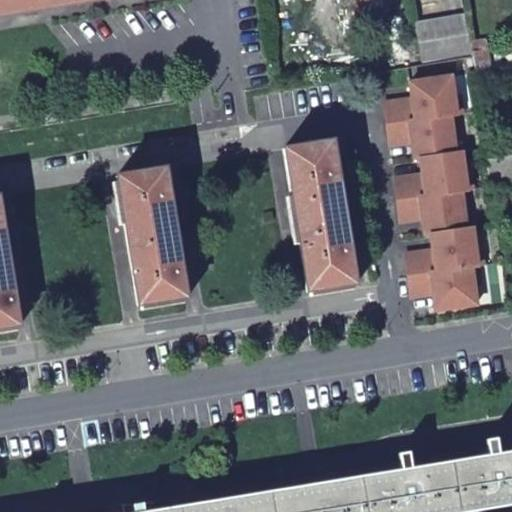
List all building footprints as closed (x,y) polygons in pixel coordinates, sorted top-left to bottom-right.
[(80,0),(0,0),(0,16),(81,3),(80,0)] [(416,25),(422,66),(431,64),(471,59),(469,44),(465,18),(416,25)] [(483,42),(469,44),(471,59),(474,75),(488,73),(483,42)] [(449,77),(408,83),(410,100),(411,105),(388,109),(391,124),(385,125),(387,141),(409,138),(410,144),(413,160),(419,159),(421,175),(422,181),(400,185),(402,200),(396,201),(399,217),(421,214),(422,220),(425,236),(430,235),(433,251),(434,257),(411,260),(414,276),(408,277),(410,293),(433,290),(433,295),(436,312),(477,306),(474,285),(472,267),(477,266),(475,249),(472,229),(466,230),(463,208),(460,191),(466,190),(463,173),(460,153),(455,153),(451,132),(448,115),(455,114),(452,97),(449,77)] [(452,97),(455,114),(460,113),(458,96),(452,97)] [(382,104),(385,125),(391,124),(388,109),(411,105),(410,100),(382,104)] [(455,114),(448,115),(451,132),(457,132),(455,114)] [(409,138),(387,141),(388,147),(410,144),(409,138)] [(355,286),(332,142),(283,150),(306,293),(355,286)] [(511,154),(486,158),(491,187),(511,183),(511,154)] [(186,299),(165,169),(116,178),(138,307),(186,299)] [(469,172),(463,173),(466,190),(472,189),(469,172)] [(396,201),(402,200),(400,185),(422,181),(421,175),(393,180),(396,201)] [(466,190),(460,191),(463,208),(469,208),(466,190)] [(0,329),(18,326),(0,209),(0,329)] [(421,214),(399,217),(400,223),(422,220),(421,214)] [(481,248),(475,249),(477,266),(483,266),(481,248)] [(411,260),(434,257),(433,251),(405,256),(408,277),(414,276),(411,260)] [(477,266),(472,267),(474,285),(480,283),(477,266)] [(433,290),(410,293),(411,299),(433,295),(433,290)] [(511,455),(452,465),(459,511),(482,511),(511,507),(511,455)] [(459,511),(452,465),(361,480),(366,511),(459,511)] [(366,511),(361,480),(271,494),(273,511),(366,511)] [(273,511),(271,494),(180,509),(180,511),(273,511)]
